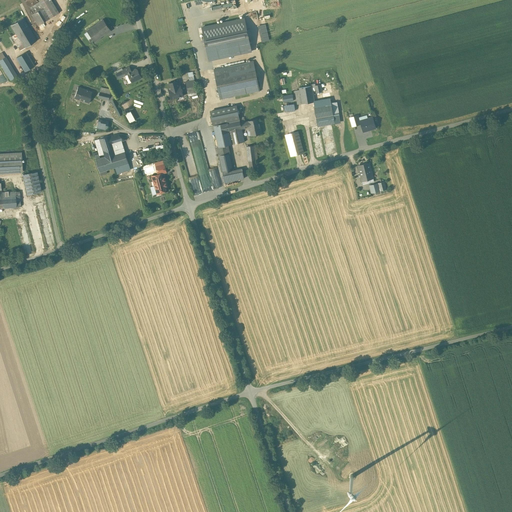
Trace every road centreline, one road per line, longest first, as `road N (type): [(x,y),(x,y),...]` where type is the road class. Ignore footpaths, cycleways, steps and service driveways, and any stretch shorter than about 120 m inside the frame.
road 1 (residential): [(511,106),(189,205)]
road 2 (residential): [(250,390),(511,325)]
road 3 (residential): [(0,475),(250,390)]
road 4 (unclassified): [(132,0),(189,205)]
road 5 (residential): [(189,205),(0,269)]
road 6 (unclassified): [(189,205),(250,390)]
road 7 (unclassified): [(250,390),(290,511)]
